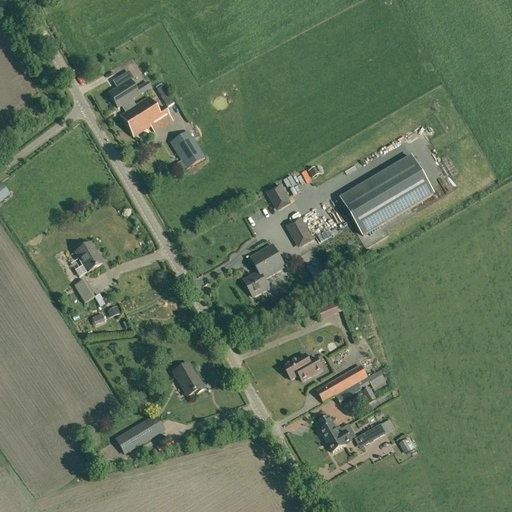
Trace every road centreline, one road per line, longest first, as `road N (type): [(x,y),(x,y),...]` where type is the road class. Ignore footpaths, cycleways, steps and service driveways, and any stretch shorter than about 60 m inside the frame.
road 1 (unclassified): [(318,511),(84,108)]
road 2 (unclassified): [(84,108),(20,0)]
